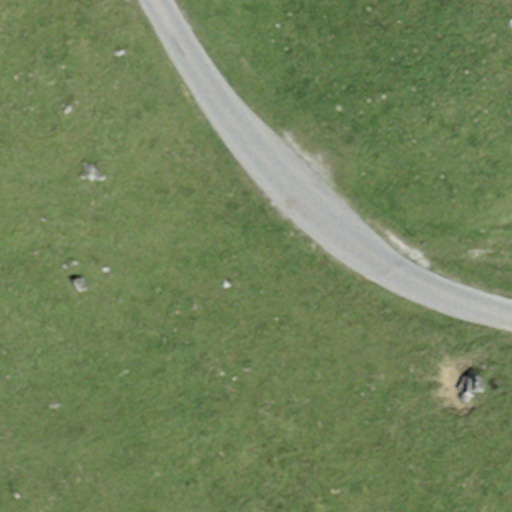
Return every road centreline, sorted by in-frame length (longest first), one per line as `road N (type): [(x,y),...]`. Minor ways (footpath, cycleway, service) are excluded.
road 1 (residential): [(155,0),(218,102),(341,234),(426,289),(511,316)]
road 2 (track): [(511,253),(398,247),(367,254)]
